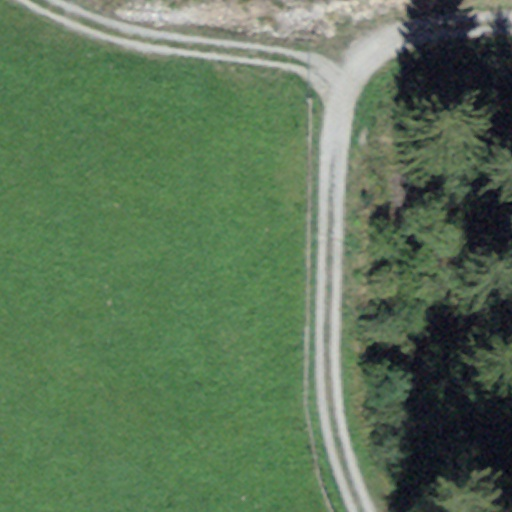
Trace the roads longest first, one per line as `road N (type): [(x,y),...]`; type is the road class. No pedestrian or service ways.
road 1 (track): [(371,511),(348,457),(333,339),(341,81),(439,34),(511,30)]
road 2 (track): [(341,81),(290,49),(142,32),(49,0)]
